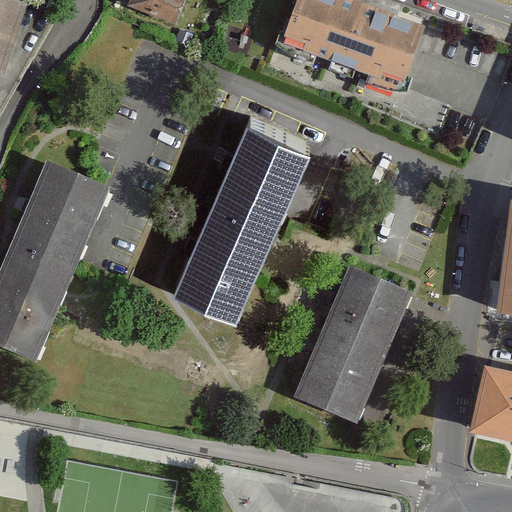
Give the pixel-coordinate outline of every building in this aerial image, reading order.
[(0,0),(0,75),(2,76),(24,7),(0,0)] [(132,0),(130,8),(175,25),(185,0),(184,0),(132,0)] [(403,81),(422,31),(340,0),(299,0),(285,36),(403,81)] [(307,139),(247,114),(175,286),(235,311),(307,139)] [(106,189),(45,163),(0,272),(0,346),(34,360),(106,189)] [(511,315),(511,210),(500,314),(511,315)] [(354,423),(410,292),(350,266),(294,398),(354,423)] [(511,439),(511,375),(486,369),(472,431),(511,439)]
